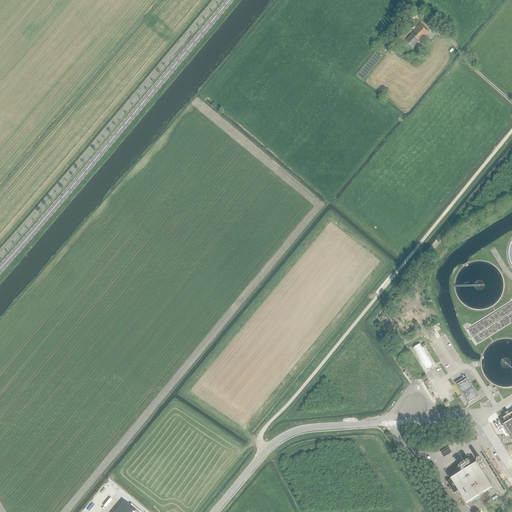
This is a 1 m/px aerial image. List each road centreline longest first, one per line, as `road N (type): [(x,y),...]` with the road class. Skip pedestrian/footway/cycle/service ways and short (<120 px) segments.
road 1 (unclassified): [(263,452),(263,429),(511,129)]
road 2 (primary): [(0,267),(230,0)]
road 3 (unclassified): [(263,452),(298,429),(388,422)]
